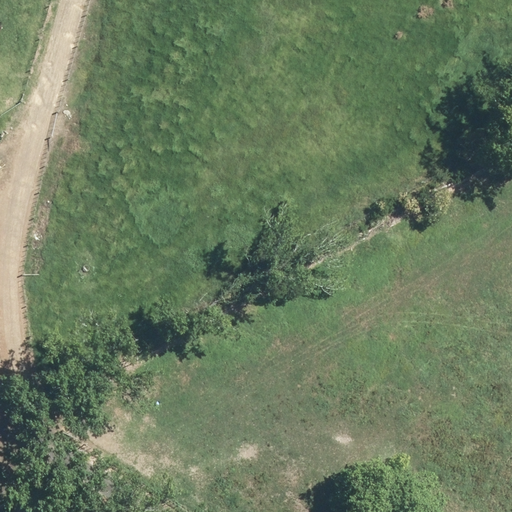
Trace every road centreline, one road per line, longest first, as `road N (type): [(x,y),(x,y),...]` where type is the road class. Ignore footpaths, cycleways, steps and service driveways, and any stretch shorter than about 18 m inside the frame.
road 1 (track): [(178,511),(100,459),(30,394),(4,335),(0,297)]
road 2 (track): [(0,228),(72,0)]
